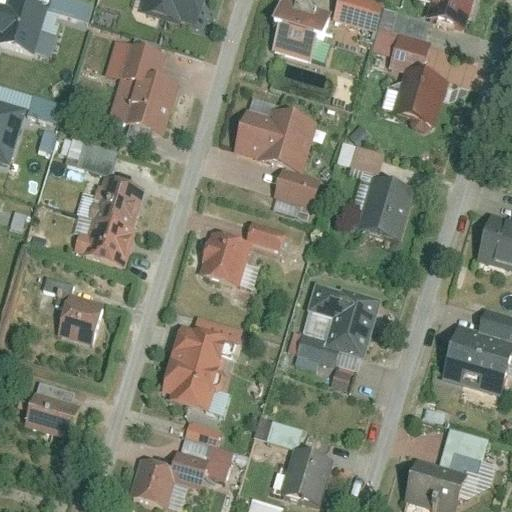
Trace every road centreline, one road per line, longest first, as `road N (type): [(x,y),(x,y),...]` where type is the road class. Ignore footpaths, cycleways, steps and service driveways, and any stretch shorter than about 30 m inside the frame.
road 1 (residential): [(244,0),(90,511)]
road 2 (residential): [(365,511),(499,65),(511,44)]
